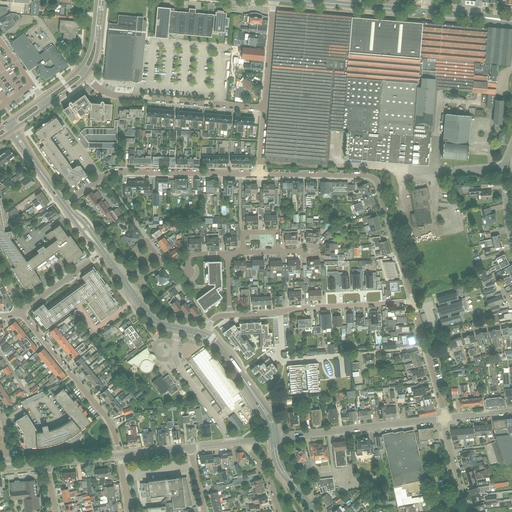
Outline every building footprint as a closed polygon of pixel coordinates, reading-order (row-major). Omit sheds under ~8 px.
[(31,0),(30,15),(34,16),(39,16),(40,11),(40,5),(40,0),(31,0)] [(65,8),(65,0),(60,0),(60,1),(57,1),(57,4),(62,5),(61,13),(56,13),(56,17),(64,17),(64,14),(65,8)] [(168,33),(211,37),(212,33),(218,34),(219,33),(225,33),(226,27),(229,27),(229,18),(226,17),(227,13),(224,13),(224,11),(218,10),(217,12),(216,12),(215,14),(195,13),(196,9),(193,9),(189,8),(189,12),(174,11),(174,8),(167,8),(157,7),(155,37),(168,38),(168,33)] [(510,66),(511,41),(511,28),(277,9),(265,159),(268,160),(325,165),(325,164),(327,164),(330,130),(350,132),(348,159),(428,166),(430,141),(434,89),(488,93),(486,107),(494,107),(493,123),(494,123),(494,129),(494,132),(499,133),(502,133),(503,124),(501,123),(501,114),(504,113),(504,109),(502,108),(503,101),(495,100),(498,65),(510,66)] [(17,15),(16,14),(0,12),(0,27),(3,32),(17,24),(16,23),(20,20),(17,15)] [(241,32),(266,34),(266,33),(267,34),(268,17),(268,16),(268,17),(244,15),(244,14),(243,22),(248,22),(248,23),(249,23),(249,27),(242,27),(241,30),(241,32)] [(118,15),(118,22),(130,23),(131,16),(118,15)] [(131,16),(130,23),(143,24),(143,20),(143,17),(131,16)] [(78,34),(79,21),(60,20),(59,32),(64,33),(63,39),(76,40),(77,34),(78,34)] [(105,75),(105,78),(124,80),(134,82),(137,83),(142,81),(145,44),(147,20),(145,20),(143,20),(143,24),(130,23),(118,22),(118,24),(109,23),(108,33),(105,75)] [(266,34),(241,32),(234,31),(233,46),(253,47),(253,45),(265,46),(266,39),(266,35),(266,34)] [(25,35),(24,33),(11,43),(14,47),(16,50),(21,57),(29,69),(37,63),(40,67),(38,73),(44,80),(66,65),(65,64),(66,63),(53,45),(40,55),(25,35)] [(253,48),(253,47),(233,46),(232,46),(239,47),(239,52),(242,53),(241,58),(263,60),(264,50),(253,48)] [(262,70),(263,61),(251,60),(251,65),(244,65),(244,69),(262,70)] [(235,97),(247,98),(248,92),(248,89),(247,88),(245,86),(244,84),(242,83),(240,81),(237,78),(236,81),(235,97)] [(85,103),(81,98),(75,102),(74,101),(72,102),(71,102),(71,101),(70,102),(69,102),(69,103),(69,104),(70,105),(64,110),(73,123),(85,114),(85,113),(86,113),(86,112),(90,113),(90,119),(110,121),(112,105),(104,104),(104,103),(104,102),(103,102),(103,101),(102,101),(101,102),(101,103),(98,103),(98,104),(85,103)] [(142,112),(142,108),(130,107),(129,110),(120,109),(119,115),(120,115),(120,119),(132,120),(133,116),(142,117),(143,112),(142,112)] [(482,117),(483,110),(476,110),(476,108),(470,108),(470,115),(475,115),(475,116),(482,117)] [(442,156),(442,157),(467,159),(469,145),(467,145),(470,115),(445,113),(443,143),(443,145),(442,156)] [(73,171),(48,136),(63,126),(55,116),(35,131),(41,140),(39,141),(43,146),(41,148),(59,174),(61,172),(72,187),(87,175),(80,165),(73,171)] [(2,154),(8,162),(10,160),(9,159),(14,155),(9,148),(2,154)] [(107,155),(111,155),(112,155),(112,149),(110,149),(106,148),(103,148),(101,148),(101,150),(97,150),(97,152),(96,152),(95,153),(96,154),(97,154),(97,158),(103,158),(107,158),(107,155)] [(111,158),(110,158),(111,155),(107,155),(107,158),(103,158),(103,160),(102,162),(103,163),(103,164),(110,164),(111,158)] [(20,178),(25,174),(21,169),(16,173),(20,178)] [(26,190),(35,183),(30,176),(21,183),(26,190)] [(182,189),(182,179),(175,179),(175,183),(174,183),(174,184),(172,184),(171,193),(175,193),(175,191),(178,191),(179,189),(182,189)] [(182,179),(182,189),(188,189),(188,191),(191,191),(191,184),(189,184),(188,184),(188,179),(182,179)] [(132,190),(136,190),(136,192),(136,193),(140,193),(140,190),(140,180),(136,180),(136,181),(129,181),(129,185),(127,185),(124,186),(123,195),(127,200),(132,196),(132,193),(132,190)] [(140,180),(140,190),(145,190),(145,193),(153,193),(153,186),(149,186),(149,182),(144,182),(144,180),(140,180)] [(332,195),(347,196),(347,182),(321,182),(320,193),(324,193),(324,196),(328,197),(329,196),(329,195),(329,192),(332,192),(332,195)] [(251,193),(251,184),(245,184),(245,191),(242,191),(242,197),(245,197),(245,193),(251,193)] [(413,227),(432,223),(430,213),(427,198),(429,197),(427,187),(410,190),(414,213),(411,214),(413,227)] [(482,200),(482,199),(492,199),(492,191),(481,191),(481,188),(469,188),(470,194),(477,194),(477,200),(482,200)] [(89,202),(99,194),(97,191),(93,194),(91,192),(85,197),(89,202)] [(34,206),(45,197),(41,192),(35,196),(37,199),(32,203),(34,206)] [(92,207),(101,200),(99,202),(97,200),(101,197),(99,194),(89,202),(92,207)] [(113,204),(117,201),(113,195),(109,198),(113,204)] [(45,197),(34,206),(35,208),(40,204),(42,207),(49,203),(45,197)] [(8,230),(9,229),(16,226),(12,221),(8,224),(4,202),(2,202),(1,198),(0,198),(0,245),(15,267),(25,260),(10,239),(13,237),(12,231),(8,231),(8,230)] [(98,210),(108,204),(105,201),(103,203),(101,200),(92,207),(95,205),(98,210)] [(355,211),(363,209),(362,206),(363,206),(361,202),(353,205),(355,211)] [(102,215),(111,209),(109,211),(107,208),(110,207),(108,204),(98,210),(102,215)] [(495,217),(496,217),(496,213),(491,214),(489,207),(481,209),(483,218),(486,217),(487,223),(496,221),(495,217)] [(18,212),(15,208),(8,213),(12,217),(18,212)] [(49,222),(50,221),(58,215),(53,208),(48,212),(45,209),(44,210),(39,213),(39,214),(42,219),(45,217),(48,221),(49,222)] [(106,221),(119,211),(117,208),(113,211),(111,209),(102,215),(106,221)] [(242,215),(246,215),(246,225),(252,225),(252,216),(248,216),(248,212),(246,212),(246,208),(242,208),(242,215)] [(119,211),(106,221),(108,219),(112,224),(119,219),(117,217),(121,214),(119,211)] [(369,225),(379,222),(377,216),(374,217),(373,214),(363,217),(365,223),(368,222),(369,225)] [(52,224),(50,221),(49,222),(48,221),(38,228),(40,232),(52,224)] [(379,222),(369,225),(365,227),(366,229),(367,230),(368,235),(379,232),(378,229),(381,229),(379,222)] [(15,267),(12,269),(25,291),(33,286),(32,284),(33,283),(35,285),(41,281),(34,269),(45,260),(47,262),(49,261),(48,259),(60,250),(69,263),(73,260),(75,263),(85,255),(85,254),(84,254),(70,235),(68,237),(60,225),(46,235),(52,243),(45,248),(43,246),(37,250),(39,253),(27,262),(25,260),(15,267)] [(139,238),(135,233),(138,231),(134,225),(129,229),(131,232),(125,236),(124,236),(122,238),(121,240),(123,242),(125,242),(128,240),(131,244),(139,238)] [(166,228),(163,225),(152,233),(156,238),(162,234),(161,232),(166,228)] [(231,237),(231,246),(237,246),(237,235),(240,235),(239,229),(236,229),(236,233),(235,233),(235,232),(233,231),(230,231),(231,237)] [(204,239),(204,236),(203,230),(200,230),(200,236),(195,236),(195,248),(201,248),(201,239),(204,239)] [(312,232),(312,241),(318,241),(318,236),(320,236),(320,230),(316,230),(316,232),(312,232)] [(325,238),(329,234),(331,232),(329,230),(327,232),(322,236),(325,238)] [(291,244),(291,234),(285,235),(285,231),(282,231),(282,237),(285,237),(285,244),(291,244)] [(484,244),(501,240),(499,235),(491,237),(492,239),(490,240),(484,241),(484,244)] [(194,248),(195,248),(195,236),(183,236),(184,244),(189,244),(189,248),(190,248),(190,249),(194,249),(194,248)] [(164,245),(168,242),(166,240),(164,237),(158,242),(161,246),(162,245),(163,246),(164,245)] [(380,248),(388,245),(387,241),(381,243),(380,237),(372,238),(372,242),(374,242),(374,246),(375,246),(375,248),(379,247),(380,248)] [(163,246),(162,245),(161,246),(165,251),(173,245),(171,242),(170,240),(168,242),(164,245),(163,246)] [(334,249),(338,249),(337,243),(335,243),(335,240),(329,240),(329,243),(325,243),(325,249),(334,249)] [(388,245),(380,248),(380,251),(376,252),(377,256),(381,255),(390,253),(388,245)] [(177,252),(175,249),(167,254),(171,260),(179,254),(181,252),(179,250),(177,252)] [(486,258),(499,254),(498,250),(485,254),(486,258)] [(495,266),(507,260),(504,254),(497,258),(497,259),(493,262),(495,266)] [(385,270),(396,270),(395,265),(395,266),(395,265),(394,265),(393,261),(390,261),(390,258),(379,259),(381,266),(384,266),(385,270)] [(314,260),(315,269),(318,269),(318,272),(321,271),(321,276),(325,276),(324,270),(321,270),(320,259),(314,260)] [(256,269),(258,269),(258,260),(252,260),(252,263),(249,263),(249,277),(252,277),(252,275),(256,275),(256,269)] [(288,274),(294,274),(294,260),(288,261),(288,271),(285,271),(285,277),(289,277),(288,274)] [(303,277),(303,270),(300,270),(300,260),(294,260),(294,274),(300,273),(300,277),(303,277)] [(311,270),(315,269),(314,260),(308,261),(309,269),(306,270),(303,270),(303,277),(303,279),(305,279),(306,278),(306,274),(312,273),(311,270)] [(507,260),(495,266),(490,269),(492,271),(496,269),(497,271),(502,268),(501,268),(509,264),(507,260)] [(222,286),(221,261),(203,262),(204,285),(212,284),(212,286),(213,287),(196,300),(205,312),(223,300),(222,297),(218,291),(222,288),(221,287),(222,286)] [(249,277),(249,263),(246,263),(246,261),(240,261),(240,270),(240,273),(243,273),(244,273),(244,271),(246,271),(246,279),(249,279),(249,277)] [(273,270),(276,270),(276,261),(270,261),(270,272),(267,272),(267,276),(267,278),(271,278),(270,274),(273,274),(273,270)] [(285,277),(285,271),(282,271),(282,261),(276,261),(276,270),(276,274),(282,274),(282,277),(285,277)] [(509,273),(511,271),(511,264),(500,272),(502,275),(505,273),(506,275),(509,273)] [(107,317),(108,316),(120,307),(117,304),(116,305),(112,299),(113,298),(111,295),(113,293),(110,290),(109,291),(105,285),(106,284),(101,277),(100,278),(95,272),(97,271),(93,267),(83,274),(84,275),(82,277),(84,279),(85,281),(79,285),(80,287),(74,291),(73,290),(69,292),(70,294),(64,298),(63,297),(57,302),(58,303),(55,305),(54,304),(50,306),(47,308),(45,306),(43,304),(33,312),(36,316),(38,315),(44,323),(43,324),(46,328),(54,322),(55,321),(86,299),(89,303),(88,303),(101,321),(107,317)] [(168,275),(164,270),(156,276),(160,282),(163,283),(168,280),(170,282),(175,279),(171,273),(168,275)] [(361,270),(357,270),(357,274),(352,274),(353,287),(360,287),(360,284),(360,281),(362,281),(361,270)] [(397,273),(396,270),(385,270),(386,274),(383,274),(385,281),(394,280),(394,277),(397,277),(396,274),(397,274),(397,273)] [(338,281),(338,273),(338,271),(332,272),(332,278),(328,278),(328,289),(335,288),(335,285),(335,281),(338,281)] [(338,273),(338,281),(339,282),(342,282),(342,285),(342,288),(349,288),(348,276),(342,276),(342,272),(338,273)] [(373,282),(377,282),(377,281),(376,272),(370,273),(370,275),(365,276),(366,287),(373,286),(373,282)] [(487,277),(483,280),(482,280),(485,284),(493,279),(491,275),(487,277)] [(387,290),(384,290),(385,296),(391,295),(390,291),(398,291),(398,286),(399,285),(398,281),(387,281),(387,290)] [(462,321),(460,312),(465,311),(465,309),(468,308),(465,298),(462,299),(459,299),(456,290),(437,296),(440,305),(436,306),(438,313),(437,313),(439,318),(440,317),(440,318),(443,327),(462,321)] [(276,303),(282,303),(282,295),(284,295),(284,291),(279,292),(279,293),(275,294),(276,296),(275,296),(276,303)] [(504,302),(504,300),(502,295),(496,297),(487,300),(488,305),(490,309),(497,307),(497,305),(504,302)] [(181,308),(178,303),(174,297),(173,297),(171,300),(168,302),(170,305),(172,304),(177,311),(181,308)] [(190,310),(189,309),(185,303),(182,305),(182,304),(179,302),(178,303),(181,308),(185,314),(190,310)] [(190,310),(194,316),(199,313),(194,305),(189,309),(190,310)] [(345,334),(348,334),(348,332),(351,332),(350,326),(351,326),(350,322),(354,322),(353,313),(352,313),(352,312),(350,312),(349,313),(346,314),(347,322),(348,325),(345,326),(345,334)] [(377,313),(373,313),(373,314),(370,314),(371,324),(371,325),(375,325),(375,327),(382,327),(381,321),(378,321),(378,313),(377,313)] [(363,317),(363,314),(360,314),(360,315),(357,315),(357,325),(361,325),(361,327),(368,326),(368,319),(365,319),(365,317),(363,317)] [(321,328),(326,328),(325,315),(321,315),(321,326),(316,327),(317,336),(321,336),(321,333),(322,333),(321,328)] [(388,326),(396,326),(396,322),(397,322),(397,323),(407,322),(406,315),(405,315),(405,316),(396,316),(397,319),(387,320),(388,326)] [(341,326),(342,326),(341,316),(333,316),(334,327),(340,326),(341,326)] [(317,336),(316,327),(313,327),(312,327),(311,319),(304,319),(305,327),(305,330),(313,330),(313,334),(316,334),(316,336),(317,336)] [(12,331),(19,325),(15,321),(9,326),(9,327),(12,331)] [(125,338),(135,331),(131,325),(132,325),(129,321),(121,326),(124,331),(126,333),(123,335),(125,338)] [(234,324),(223,332),(224,333),(224,332),(228,338),(232,343),(232,344),(236,349),(239,348),(242,353),(243,353),(247,358),(246,358),(247,359),(255,353),(255,352),(254,352),(246,341),(244,343),(237,333),(238,332),(240,332),(240,333),(261,332),(262,347),(262,348),(272,347),(272,346),(271,346),(271,340),(271,339),(271,340),(271,333),(268,333),(268,323),(267,323),(267,324),(261,324),(261,322),(260,322),(254,322),(253,322),(247,323),(247,322),(246,322),(246,323),(240,323),(239,323),(240,326),(236,327),(234,324)] [(63,329),(66,326),(64,324),(61,327),(61,326),(58,329),(56,327),(50,332),(53,337),(60,331),(63,329)] [(13,335),(14,336),(22,330),(19,325),(12,331),(14,333),(13,335)] [(400,332),(410,332),(409,325),(399,326),(399,329),(395,329),(395,332),(390,332),(391,336),(398,336),(398,332),(400,332)] [(109,329),(113,334),(118,331),(114,326),(109,329)] [(508,327),(502,328),(504,336),(504,340),(507,339),(507,343),(508,347),(511,346),(508,327)] [(81,337),(84,334),(86,333),(82,328),(77,332),(81,337)] [(495,347),(498,347),(497,344),(495,329),(489,330),(491,339),(493,338),(495,347)] [(15,340),(18,338),(20,340),(26,335),(22,330),(14,336),(14,337),(13,338),(15,340)] [(57,341),(63,336),(60,331),(53,337),(57,341)] [(137,348),(142,344),(140,341),(143,339),(140,335),(139,336),(135,331),(125,338),(124,339),(126,342),(126,341),(127,341),(131,338),(133,341),(132,341),(135,345),(137,348)] [(482,348),(485,347),(482,332),(476,333),(478,342),(478,341),(479,344),(481,345),(482,348)] [(61,346),(67,340),(65,338),(68,336),(69,336),(67,333),(63,336),(57,341),(61,346)] [(21,347),(30,339),(26,335),(20,340),(17,342),(21,347)] [(407,337),(407,335),(400,336),(401,342),(403,341),(408,341),(409,344),(416,342),(414,336),(408,337),(407,337)] [(473,350),(472,350),(469,335),(463,337),(465,345),(468,344),(470,351),(471,355),(474,355),(474,354),(473,350)] [(383,349),(395,348),(395,342),(388,342),(387,337),(382,337),(383,349)] [(27,349),(34,344),(30,339),(21,347),(24,351),(21,354),(24,352),(27,349)] [(455,357),(457,362),(460,361),(460,358),(460,356),(460,353),(456,339),(450,340),(453,348),(451,350),(452,351),(453,352),(454,352),(455,357)] [(64,351),(71,345),(67,340),(61,346),(62,347),(61,348),(64,351)] [(4,353),(10,347),(8,344),(1,349),(4,353)] [(29,351),(31,353),(37,348),(34,344),(27,349),(24,352),(21,354),(22,356),(25,354),(26,354),(29,351)] [(68,355),(74,349),(71,345),(64,351),(66,354),(67,353),(68,355)] [(150,354),(147,348),(147,347),(127,362),(131,365),(134,363),(140,367),(140,368),(141,369),(141,370),(142,370),(142,371),(143,371),(143,372),(144,372),(145,372),(146,373),(147,373),(148,373),(149,372),(150,372),(151,371),(152,370),(152,369),(153,369),(153,368),(153,367),(153,366),(153,365),(153,364),(152,363),(153,363),(154,362),(155,362),(155,361),(156,360),(156,359),(156,358),(156,357),(155,356),(155,355),(154,355),(154,354),(153,354),(152,354),(151,354),(150,354)] [(41,358),(47,353),(44,348),(38,353),(34,356),(35,357),(38,361),(38,360),(41,358)] [(74,349),(68,355),(72,359),(78,354),(76,352),(78,350),(77,348),(74,349)] [(128,355),(129,357),(134,354),(139,350),(137,348),(133,351),(128,355)] [(213,358),(205,348),(192,358),(229,408),(242,398),(239,393),(241,392),(215,356),(213,358)] [(412,358),(420,355),(418,351),(410,353),(407,354),(407,352),(400,354),(400,355),(397,355),(398,359),(398,358),(398,359),(400,358),(400,359),(404,358),(404,359),(409,358),(412,358)] [(51,357),(47,353),(41,358),(45,363),(51,357)] [(11,363),(13,361),(16,358),(13,355),(7,359),(10,363),(11,363)] [(365,365),(375,364),(374,355),(364,356),(365,365)] [(48,367),(55,362),(51,357),(45,363),(48,367)] [(78,367),(84,362),(80,358),(74,362),(78,367)] [(258,364),(250,369),(253,372),(258,380),(260,383),(266,379),(267,380),(273,375),(272,374),(278,370),(276,367),(275,367),(269,358),(260,365),(258,364)] [(14,361),(11,363),(15,368),(20,364),(16,359),(14,361)] [(421,360),(413,363),(405,365),(407,369),(414,367),(422,365),(421,360)] [(52,372),(58,366),(55,362),(48,367),(46,369),(48,371),(50,369),(52,372)] [(82,372),(88,367),(84,362),(78,367),(82,372)] [(301,364),(288,365),(288,366),(289,372),(289,373),(290,379),(289,379),(289,380),(290,380),(290,386),(290,387),(291,393),(290,393),(290,394),(301,393),(301,392),(300,392),(299,370),(308,370),(309,391),(309,392),(320,391),(319,391),(319,384),(318,384),(318,377),(317,370),(318,370),(317,370),(317,363),(306,364),(301,364)] [(7,366),(3,369),(7,375),(11,372),(7,366)] [(53,379),(54,378),(56,376),(62,371),(58,366),(52,372),(54,374),(51,376),(53,379)] [(86,377),(92,372),(88,367),(82,372),(86,377)] [(419,373),(424,372),(423,367),(414,369),(407,371),(408,374),(415,372),(416,375),(419,374),(419,373)] [(62,371),(56,376),(59,380),(56,382),(57,384),(60,381),(60,380),(66,375),(62,371)] [(108,374),(106,376),(94,386),(98,391),(107,383),(105,381),(111,376),(114,373),(112,371),(109,373),(108,374)] [(90,381),(96,377),(92,372),(86,377),(90,381)] [(411,380),(425,376),(424,372),(419,373),(419,374),(416,375),(411,377),(412,379),(411,379),(411,380)] [(511,388),(510,389),(509,373),(503,374),(504,386),(505,389),(506,389),(507,405),(511,404),(511,388)] [(36,378),(33,374),(31,375),(25,380),(28,384),(34,379),(36,378)] [(94,386),(106,376),(105,374),(98,379),(96,377),(90,381),(94,386)] [(179,389),(169,375),(164,378),(161,375),(152,382),(162,396),(168,391),(171,395),(179,389)] [(413,393),(429,389),(427,385),(417,387),(417,384),(410,386),(411,392),(413,392),(413,393)] [(119,387),(117,385),(109,392),(106,389),(101,394),(104,399),(119,387)] [(108,403),(114,399),(112,396),(116,394),(116,393),(118,391),(121,389),(119,386),(119,387),(104,399),(108,403)] [(91,422),(63,388),(53,396),(72,418),(72,419),(70,418),(69,418),(68,418),(67,419),(66,419),(65,419),(64,420),(63,420),(62,421),(61,422),(60,423),(59,424),(59,425),(58,426),(58,427),(55,428),(54,429),(49,430),(47,425),(42,426),(43,431),(36,432),(36,429),(27,414),(16,421),(24,433),(24,447),(36,447),(37,447),(37,448),(38,448),(39,449),(40,449),(41,449),(42,449),(43,449),(44,449),(45,449),(46,448),(47,447),(48,446),(49,446),(49,445),(57,443),(62,441),(63,441),(64,441),(65,442),(66,442),(67,443),(68,443),(69,443),(71,443),(72,443),(73,443),(74,442),(75,442),(76,441),(77,441),(77,440),(78,439),(79,439),(80,438),(80,437),(81,436),(81,435),(81,434),(82,433),(82,432),(82,431),(82,430),(82,429),(91,422)] [(15,392),(18,397),(23,394),(20,389),(15,392)] [(429,389),(413,393),(414,397),(420,396),(427,394),(426,391),(429,390),(429,389)] [(427,400),(431,399),(430,395),(421,397),(422,399),(417,399),(417,398),(415,398),(416,403),(420,402),(422,401),(424,400),(425,402),(427,402),(427,400)] [(8,396),(2,400),(6,405),(8,404),(10,407),(12,405),(10,402),(11,402),(8,396)] [(112,408),(124,398),(123,396),(120,398),(116,401),(114,399),(108,403),(112,408)] [(123,402),(126,400),(124,398),(112,408),(114,410),(113,411),(116,415),(120,411),(119,410),(125,405),(123,402)] [(396,407),(387,407),(386,401),(384,402),(385,407),(386,417),(396,416),(395,413),(396,412),(396,407)] [(339,417),(338,414),(337,414),(336,408),(328,409),(330,422),(338,421),(337,417),(339,417)] [(312,425),(322,424),(320,409),(311,410),(312,425)] [(294,414),(293,411),(287,412),(289,426),(290,426),(291,427),(293,427),(293,425),(294,425),(299,424),(298,413),(294,414)] [(242,426),(251,423),(249,417),(240,420),(242,426)] [(511,437),(510,432),(509,432),(506,419),(493,420),(494,429),(497,438),(499,444),(500,447),(501,450),(502,453),(503,456),(504,459),(505,464),(506,465),(511,464),(511,437)] [(159,441),(166,440),(165,431),(168,431),(167,424),(161,425),(162,432),(158,433),(159,441)] [(202,436),(211,435),(210,424),(201,425),(202,436)] [(179,431),(178,425),(175,425),(176,431),(173,431),(174,439),(180,438),(180,436),(181,436),(181,432),(179,432),(179,431)] [(129,444),(137,443),(136,430),(136,426),(130,427),(131,436),(128,436),(129,444)] [(188,438),(196,437),(195,427),(187,428),(188,438)] [(418,432),(414,433),(418,448),(424,447),(425,450),(430,449),(429,446),(427,446),(427,441),(434,440),(433,427),(418,429),(418,432)] [(144,442),(153,442),(152,431),(143,432),(144,442)] [(393,434),(382,436),(383,440),(386,451),(387,455),(394,487),(393,487),(393,488),(398,506),(426,501),(425,496),(411,498),(411,496),(407,497),(406,489),(408,488),(409,491),(427,487),(426,483),(425,479),(422,467),(418,448),(414,433),(414,431),(404,433),(404,432),(393,435),(393,434)] [(375,449),(374,450),(374,456),(380,455),(379,449),(383,449),(383,446),(382,446),(381,441),(383,440),(382,436),(380,436),(375,437),(375,441),(374,441),(375,444),(375,449)] [(368,455),(372,455),(371,444),(370,444),(369,437),(361,438),(361,439),(357,440),(358,444),(356,444),(357,456),(362,455),(362,451),(367,450),(368,455)] [(350,455),(350,454),(350,452),(350,449),(346,449),(345,441),(332,442),(333,451),(335,466),(337,466),(337,468),(343,467),(343,465),(348,465),(347,455),(350,455)] [(315,460),(328,458),(326,447),(324,447),(323,444),(311,445),(312,453),(312,457),(315,457),(315,460)] [(305,453),(304,450),(296,452),(298,462),(299,461),(300,464),(305,462),(307,468),(311,467),(309,458),(308,459),(306,453),(305,453)] [(462,461),(472,459),(471,455),(474,454),(473,450),(467,451),(468,453),(461,455),(462,458),(461,459),(462,461)] [(243,455),(243,452),(242,452),(237,452),(238,460),(239,460),(240,466),(244,466),(244,462),(245,461),(246,460),(246,459),(246,458),(245,457),(244,456),(244,455),(243,455)] [(229,466),(227,453),(220,453),(221,462),(223,462),(223,466),(227,466),(227,467),(229,466)] [(207,463),(206,455),(200,456),(201,464),(204,463),(205,469),(202,469),(204,476),(210,474),(208,468),(207,463)] [(472,459),(462,461),(463,464),(464,465),(465,467),(475,464),(476,467),(484,464),(484,461),(477,463),(476,461),(473,462),(472,459)] [(108,468),(101,469),(103,482),(106,482),(105,479),(113,478),(113,475),(111,475),(111,472),(109,472),(109,469),(108,469),(108,468)] [(103,482),(101,469),(95,469),(96,477),(96,480),(100,480),(100,485),(103,485),(103,482)] [(484,474),(483,471),(477,473),(478,473),(475,474),(474,470),(466,472),(468,479),(481,475),(484,474)] [(71,486),(69,473),(66,473),(66,472),(62,472),(62,477),(63,477),(64,481),(67,480),(67,483),(66,483),(66,484),(66,487),(71,487),(71,486)] [(69,473),(71,486),(74,485),(73,480),(77,479),(78,478),(78,476),(76,476),(76,472),(69,473)] [(481,475),(468,479),(470,485),(477,483),(476,479),(479,479),(482,478),(481,475)] [(144,482),(140,483),(142,498),(146,497),(169,495),(172,494),(173,505),(173,511),(181,510),(186,510),(185,506),(193,506),(187,477),(182,478),(182,477),(173,478),(148,481),(148,482),(144,482)] [(252,488),(255,487),(263,485),(261,479),(253,481),(254,481),(251,482),(251,485),(252,488)] [(39,497),(37,497),(35,480),(24,481),(10,483),(12,500),(24,499),(25,511),(33,510),(33,509),(40,508),(39,497)] [(233,483),(224,485),(224,486),(217,488),(217,491),(224,489),(224,490),(231,488),(232,490),(234,489),(233,483)] [(107,486),(107,487),(103,487),(104,491),(96,492),(97,495),(102,494),(115,492),(114,485),(107,486)] [(255,487),(252,488),(253,493),(254,493),(257,493),(265,491),(263,485),(255,487)] [(487,486),(478,488),(478,487),(470,490),(471,496),(479,493),(479,492),(488,490),(487,486)] [(210,494),(209,495),(210,497),(211,497),(211,500),(219,498),(224,497),(224,494),(223,494),(218,495),(218,492),(213,493),(210,494)] [(77,493),(63,496),(64,502),(71,500),(70,497),(75,496),(77,495),(77,493)] [(483,493),(479,493),(471,496),(473,502),(485,499),(484,496),(487,495),(487,493),(483,493)] [(328,496),(326,494),(321,497),(325,502),(324,503),(326,506),(327,505),(332,502),(330,499),(331,498),(329,496),(328,496)] [(349,494),(342,499),(345,503),(352,498),(349,494)] [(268,502),(266,496),(259,498),(258,496),(252,497),(253,504),(259,502),(260,504),(268,502)] [(100,507),(117,504),(116,498),(107,499),(108,502),(106,502),(107,503),(99,504),(100,507)] [(211,500),(210,501),(211,503),(212,503),(213,506),(221,504),(227,503),(228,502),(234,501),(233,498),(228,499),(220,501),(219,498),(211,500)] [(355,511),(358,509),(355,505),(358,503),(357,501),(348,508),(345,510),(343,511),(342,511),(355,511)] [(485,509),(487,509),(485,509),(484,507),(486,507),(486,508),(492,508),(491,505),(497,504),(497,501),(493,501),(486,503),(486,504),(483,505),(475,507),(476,511),(485,509)]
